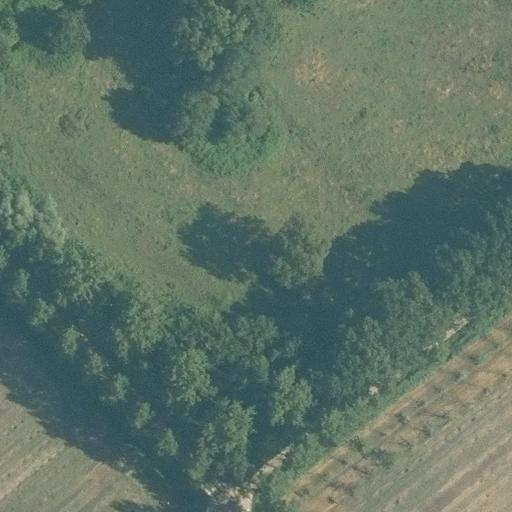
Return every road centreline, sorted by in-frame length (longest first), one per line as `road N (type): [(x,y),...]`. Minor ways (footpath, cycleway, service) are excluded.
road 1 (track): [(218,511),(511,277)]
road 2 (unclassified): [(232,511),(0,265)]
